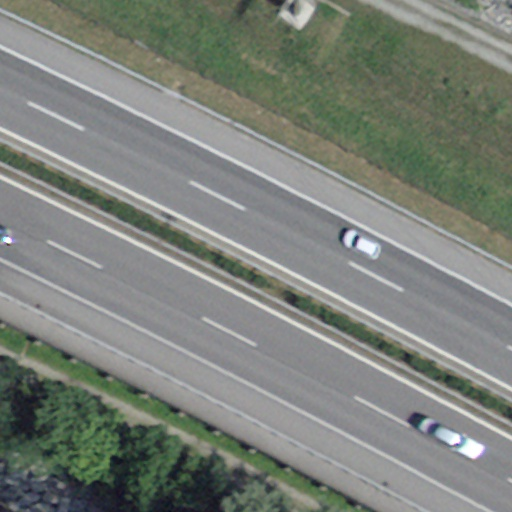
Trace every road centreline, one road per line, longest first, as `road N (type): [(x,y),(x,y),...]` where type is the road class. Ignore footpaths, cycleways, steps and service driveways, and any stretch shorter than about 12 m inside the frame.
road 1 (motorway): [(511,357),(0,94)]
road 2 (motorway): [(0,227),(511,487)]
road 3 (track): [(380,0),(511,63)]
